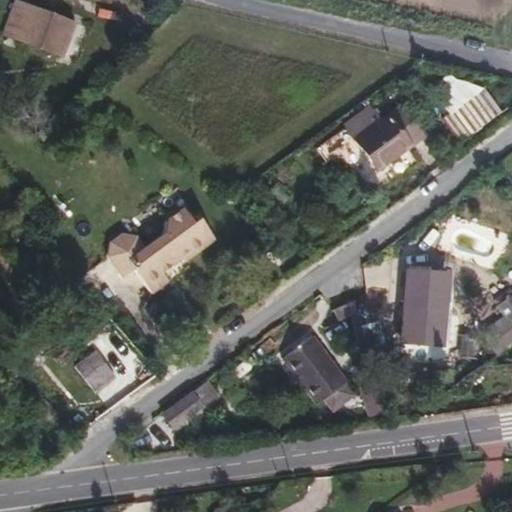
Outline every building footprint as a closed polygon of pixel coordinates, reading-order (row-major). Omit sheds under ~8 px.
[(0,36),(52,57),(66,21),(9,0),(0,24),(0,36)] [(418,136),(397,106),(350,139),(371,170),(418,136)] [(183,261),(215,240),(199,219),(193,223),(182,209),(164,223),(157,231),(138,245),(130,235),(115,232),(104,241),(102,256),(118,277),(130,268),(148,292),(166,280),(159,270),(169,264),(170,266),(181,258),(183,261)] [(442,308),(443,273),(402,270),(400,306),(442,308)] [(495,353),(511,340),(511,329),(508,324),(486,339),(495,353)] [(304,337),(279,360),(318,403),(343,381),(304,337)] [(111,374),(91,350),(71,367),(91,391),(111,374)] [(211,394),(203,383),(190,393),(197,404),(211,394)] [(237,399),(230,389),(219,398),(225,408),(237,399)] [(171,427),(198,405),(197,404),(190,393),(161,414),(171,427)]
